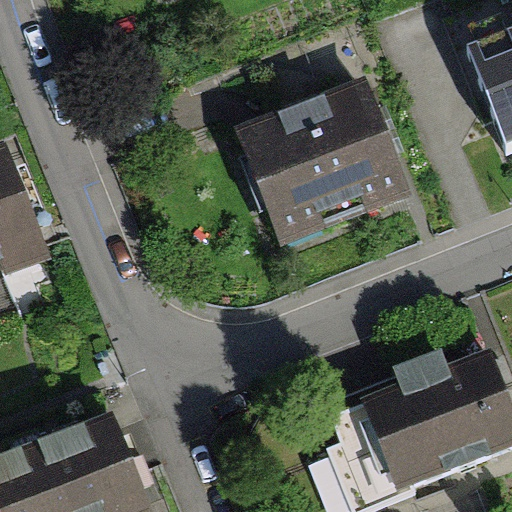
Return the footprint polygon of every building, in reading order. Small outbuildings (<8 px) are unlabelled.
[(511,39),(468,57),(508,157),(511,155),(511,39)] [(222,129),(266,247),(413,192),(368,74),(222,129)] [(6,272),(51,256),(9,141),(0,144),(0,257),(1,258),(6,272)] [(313,416),(345,502),(511,440),(511,393),(490,336),(448,352),(442,334),(387,354),(399,384),(313,416)] [(0,447),(0,511),(149,511),(106,405),(0,447)]
